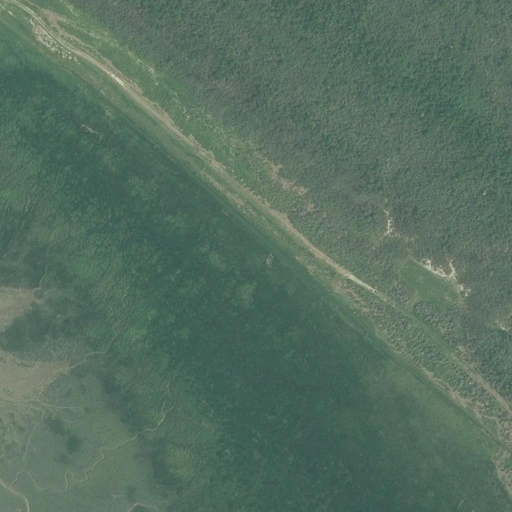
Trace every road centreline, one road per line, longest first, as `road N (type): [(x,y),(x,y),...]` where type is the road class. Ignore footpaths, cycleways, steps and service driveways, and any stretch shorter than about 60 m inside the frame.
road 1 (track): [(410,317),(345,272),(97,62),(6,0)]
road 2 (track): [(410,317),(511,413)]
